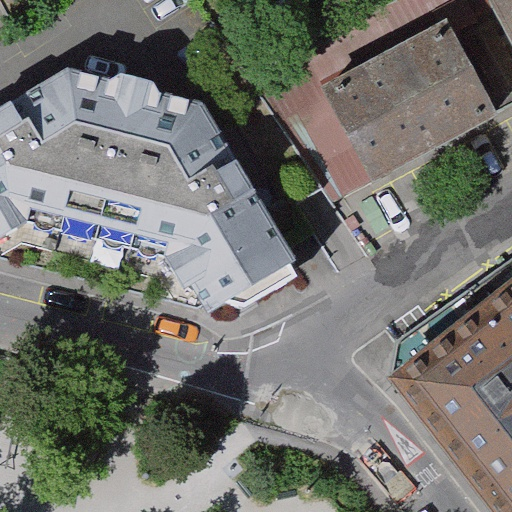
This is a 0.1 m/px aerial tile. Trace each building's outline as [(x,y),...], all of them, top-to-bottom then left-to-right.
[(511,2),(488,15),(494,27),(511,60),(511,2)] [(511,98),(511,60),(494,27),(468,40),(500,105),(511,98)] [(321,100),(370,192),(492,127),(442,34),(321,100)] [(71,78),(0,118),(0,245),(18,233),(0,206),(6,202),(196,251),(198,256),(169,269),(182,299),(195,292),(209,320),(294,271),(205,111),(164,101),(154,87),(123,80),(108,87),(71,78)] [(511,511),(511,297),(399,384),(457,461),(496,511),(511,511)]
